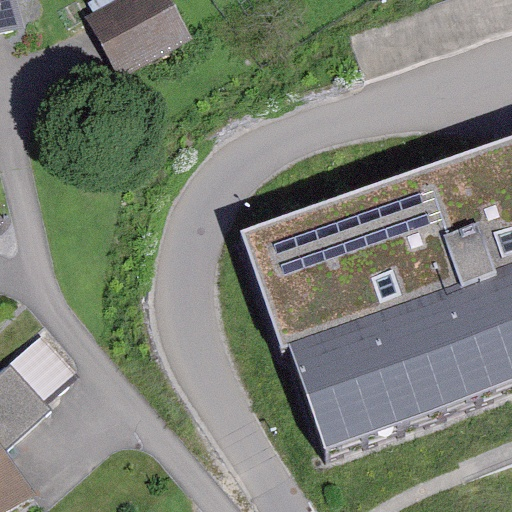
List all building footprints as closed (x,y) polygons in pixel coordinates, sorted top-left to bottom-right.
[(9,0),(0,0),(0,29),(17,25),(9,0)] [(160,0),(130,0),(93,20),(120,70),(180,37),(160,0)] [(511,168),(254,259),(330,467),(511,403),(511,168)] [(51,343),(0,384),(0,421),(16,441),(85,386),(51,343)] [(0,447),(0,511),(38,511),(41,510),(0,447)]
